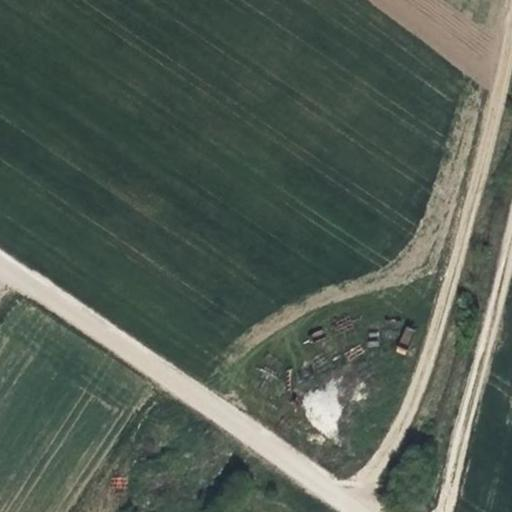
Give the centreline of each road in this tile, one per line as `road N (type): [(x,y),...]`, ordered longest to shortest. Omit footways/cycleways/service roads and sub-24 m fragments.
road 1 (track): [(348,503),(414,404),(511,29)]
road 2 (track): [(361,511),(0,265)]
road 3 (track): [(435,511),(511,229)]
